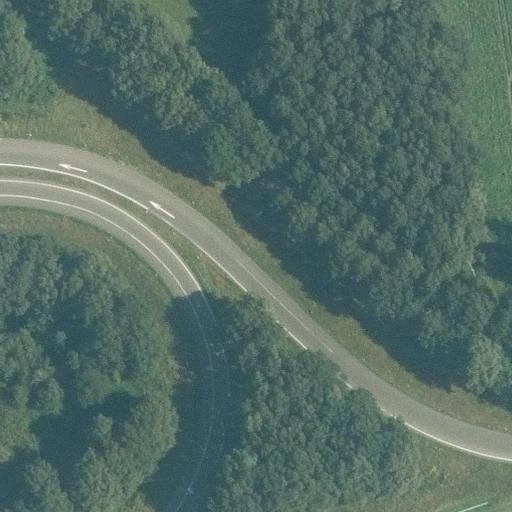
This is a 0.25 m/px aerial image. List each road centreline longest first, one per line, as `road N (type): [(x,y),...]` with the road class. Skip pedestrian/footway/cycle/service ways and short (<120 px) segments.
road 1 (motorway): [(511,450),(422,424),(331,361),(183,224),(128,187),(60,164),(0,157)]
road 2 (unclassified): [(511,371),(436,323),(62,0)]
road 3 (motorway): [(0,190),(93,207),(153,246),(192,290),(216,369),(215,439),(181,511)]
